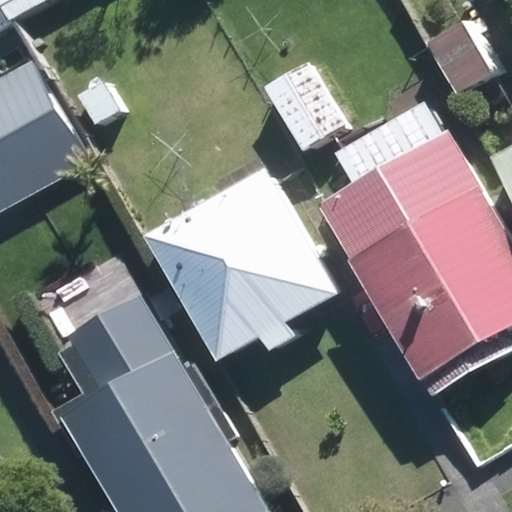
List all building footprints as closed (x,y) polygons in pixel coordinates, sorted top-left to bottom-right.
[(476,23),(430,52),(460,99),(506,70),(476,23)] [(316,134),(276,72),(232,100),(272,161),(316,134)] [(0,214),(60,179),(0,77),(0,214)] [(511,326),(511,290),(420,131),(397,144),(381,117),(311,157),(330,190),(289,213),(404,411),(506,353),(496,336),(511,326)] [(511,160),(480,179),(511,234),(511,160)] [(309,306),(243,170),(121,229),(187,365),(309,306)] [(265,511),(132,293),(57,338),(91,393),(59,412),(119,511),(265,511)]
